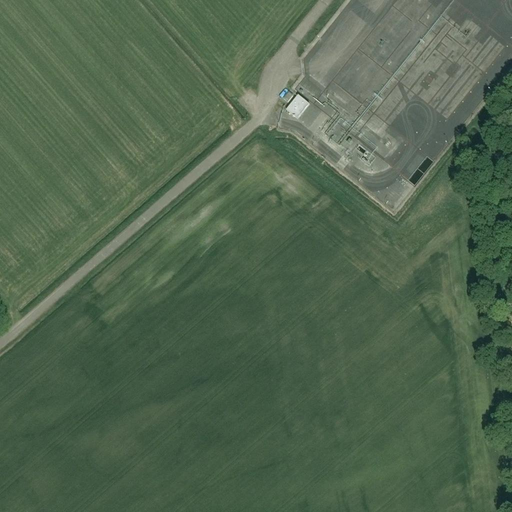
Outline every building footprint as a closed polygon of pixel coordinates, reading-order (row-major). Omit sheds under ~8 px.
[(361,0),(360,2),(370,10),(377,0),(361,0)] [(348,13),(344,18),(355,26),(359,22),(348,13)] [(305,38),(310,45),(319,38),(314,31),(305,38)] [(258,62),(269,52),(255,37),(244,48),(258,62)] [(271,55),(275,60),(285,51),(281,47),(271,55)] [(251,69),(255,65),(241,50),(237,55),(251,69)] [(244,76),(248,72),(234,57),(229,62),(244,76)] [(237,83),(241,79),(227,65),(223,69),(237,83)] [(230,91),(235,86),(221,72),(216,76),(230,91)] [(292,78),(284,88),(289,92),(297,82),(292,78)] [(419,95),(450,119),(458,108),(452,104),(458,97),(447,88),(444,92),(436,86),(430,92),(424,88),(419,95)] [(289,94),(284,100),(288,103),(293,97),(289,94)] [(287,110),(298,119),(310,105),(299,96),(287,110)] [(402,172),(412,179),(423,164),(413,157),(402,172)]
